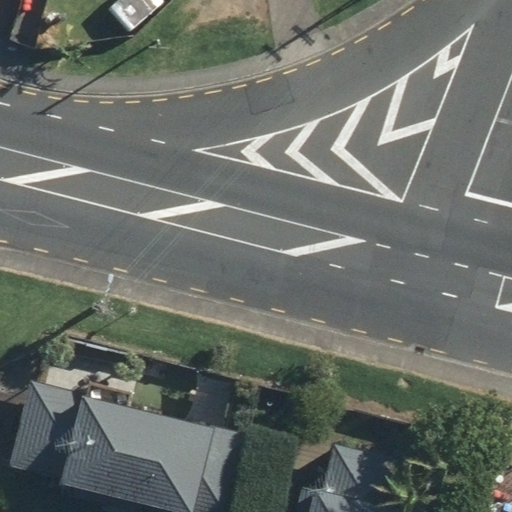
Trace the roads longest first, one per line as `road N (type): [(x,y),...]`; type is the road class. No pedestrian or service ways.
road 1 (tertiary): [(434,274),(0,165)]
road 2 (residential): [(434,274),(511,84)]
